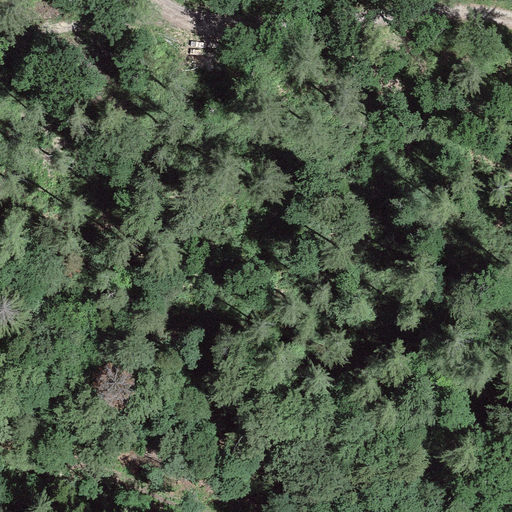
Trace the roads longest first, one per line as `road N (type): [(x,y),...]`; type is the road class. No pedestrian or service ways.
road 1 (track): [(511,15),(452,7),(220,30),(173,20),(138,0)]
road 2 (track): [(193,511),(95,470),(36,459),(0,462)]
